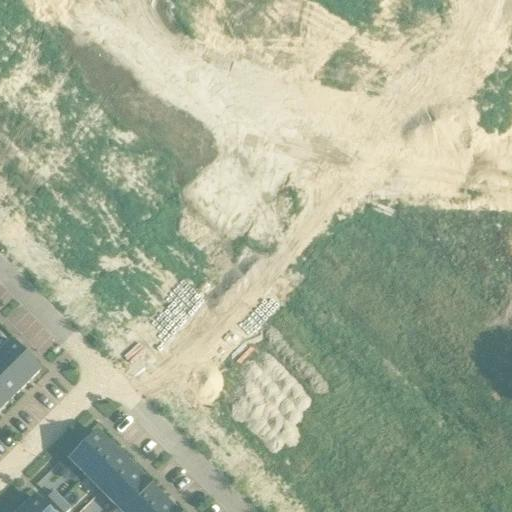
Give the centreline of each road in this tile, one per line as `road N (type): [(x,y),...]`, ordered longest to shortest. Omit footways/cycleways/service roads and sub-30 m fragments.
road 1 (residential): [(243,149),(248,175),(222,247),(103,374)]
road 2 (residential): [(243,149),(511,180)]
road 3 (residential): [(117,0),(133,49),(243,149)]
road 4 (residential): [(103,374),(241,511)]
road 5 (residential): [(0,270),(103,374)]
road 6 (residential): [(103,374),(0,478)]
